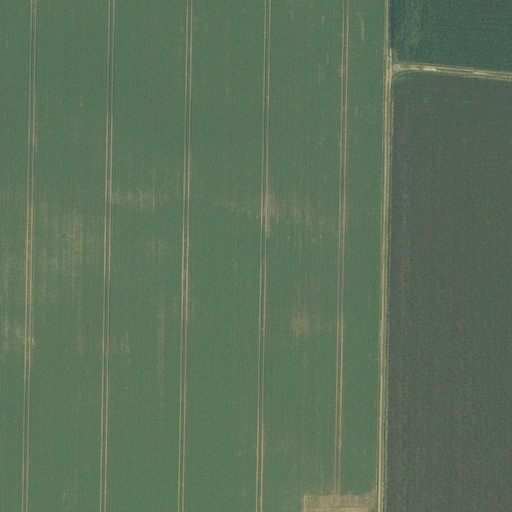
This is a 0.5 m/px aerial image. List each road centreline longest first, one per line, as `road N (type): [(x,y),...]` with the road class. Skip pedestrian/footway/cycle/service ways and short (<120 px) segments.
road 1 (track): [(380,511),(391,0)]
road 2 (track): [(390,66),(511,76)]
